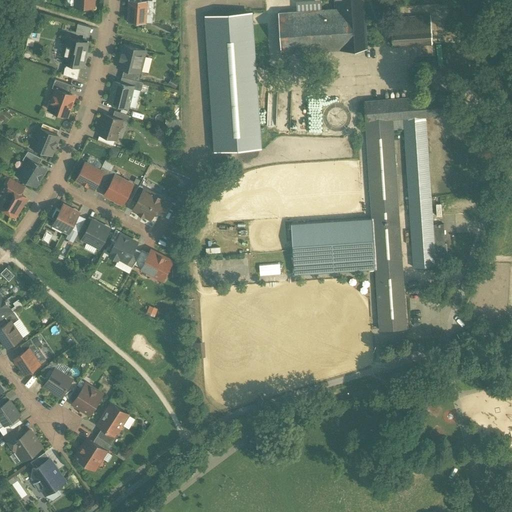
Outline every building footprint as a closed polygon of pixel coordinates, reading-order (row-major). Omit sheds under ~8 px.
[(128,0),(127,21),(142,22),(143,15),(147,15),(148,0),(147,0),(128,0)] [(306,0),(296,1),(296,11),(321,9),(320,0),(306,0)] [(363,0),(335,0),(336,9),(339,49),(366,48),(363,0)] [(296,11),(278,12),(281,53),(339,49),(336,9),(321,9),(296,11)] [(216,149),(259,146),(250,14),(207,16),(216,149)] [(430,16),(390,18),(392,46),(432,43),(430,16)] [(91,27),(78,23),(75,32),(84,34),(83,36),(88,37),(91,27)] [(88,42),(68,38),(67,44),(64,44),(62,55),(64,55),(63,62),(66,63),(80,66),(82,66),(88,42)] [(145,50),(123,45),(118,67),(124,68),(137,71),(137,70),(139,63),(143,64),(145,56),(144,56),(145,50)] [(66,67),(65,66),(63,74),(77,79),(79,70),(66,67)] [(137,71),(124,68),(122,77),(139,81),(142,71),(137,70),(137,71)] [(139,81),(122,77),(120,83),(133,86),(132,88),(141,90),(143,82),(139,81)] [(72,85),(55,79),(52,88),(56,89),(56,88),(69,93),(72,85)] [(120,83),(114,82),(109,102),(128,107),(132,88),(133,86),(120,83)] [(69,93),(56,88),(56,89),(51,101),(49,100),(46,107),(49,108),(48,109),(67,116),(75,95),(69,93)] [(446,95),(364,102),(365,120),(392,119),(425,116),(447,115),(446,95)] [(129,115),(114,110),(112,117),(122,120),(127,122),(129,115)] [(112,117),(105,115),(98,134),(100,134),(110,137),(115,139),(122,120),(112,117)] [(425,116),(404,118),(404,128),(414,268),(435,266),(434,258),(432,224),(425,116)] [(404,118),(392,119),(393,129),(404,128),(404,118)] [(392,119),(365,120),(372,218),(375,268),(379,330),(406,329),(393,129),(392,119)] [(59,130),(43,123),(40,128),(57,135),(59,130)] [(40,128),(37,129),(34,136),(34,138),(31,146),(51,154),(59,136),(57,135),(40,128)] [(110,137),(100,134),(98,140),(108,145),(110,137)] [(42,158),(28,151),(23,159),(26,162),(28,158),(38,164),(42,158)] [(38,164),(28,158),(26,162),(22,169),(20,168),(16,173),(21,176),(35,185),(45,169),(38,164)] [(100,170),(85,163),(76,180),(94,189),(97,184),(100,178),(99,178),(100,174),(102,172),(100,170)] [(110,171),(102,166),(100,170),(102,172),(100,174),(107,178),(108,174),(110,171)] [(100,178),(97,184),(102,186),(103,184),(107,178),(100,174),(99,178),(100,178)] [(114,177),(108,174),(107,178),(103,184),(109,187),(114,177)] [(133,184),(115,175),(114,177),(109,187),(105,194),(122,204),(133,184)] [(24,186),(11,178),(4,189),(7,191),(9,187),(20,193),(24,186)] [(139,185),(131,200),(137,202),(144,188),(139,185)] [(20,193),(9,187),(7,191),(0,202),(0,208),(0,209),(4,212),(7,211),(15,216),(26,197),(20,193)] [(171,202),(144,188),(137,202),(133,209),(139,213),(139,214),(139,213),(144,215),(144,216),(144,215),(151,219),(156,208),(165,213),(171,202)] [(79,213),(63,205),(53,224),(68,232),(71,227),(78,214),(79,213)] [(86,217),(89,211),(83,208),(80,214),(86,217)] [(78,214),(71,227),(73,228),(78,231),(83,223),(85,218),(78,214)] [(372,218),(291,223),(294,274),(375,268),(372,218)] [(109,229),(92,219),(89,226),(87,229),(88,230),(85,235),(83,239),(85,240),(99,247),(109,229)] [(89,226),(83,223),(78,231),(85,235),(88,230),(87,229),(89,226)] [(443,224),(432,224),(434,258),(447,257),(446,243),(445,243),(443,224)] [(78,231),(73,228),(68,237),(70,238),(68,242),(72,244),(74,239),(78,231)] [(85,235),(78,231),(74,239),(83,244),(85,240),(83,239),(85,235)] [(137,243),(120,234),(110,253),(111,256),(116,259),(119,258),(126,261),(127,262),(134,248),(137,243)] [(134,248),(127,262),(126,261),(125,264),(132,267),(134,264),(140,252),(134,248)] [(149,254),(141,250),(140,252),(134,264),(141,268),(149,254)] [(172,261),(151,250),(149,254),(141,268),(155,275),(156,273),(163,277),(172,261)] [(6,266),(1,273),(10,280),(15,273),(6,266)] [(2,298),(0,295),(0,312),(8,307),(8,306),(3,298),(2,298)] [(147,312),(155,315),(158,308),(150,305),(147,312)] [(8,307),(0,312),(0,320),(12,312),(8,307)] [(10,320),(0,327),(0,337),(7,347),(22,337),(10,320)] [(30,338),(20,345),(25,351),(29,348),(31,352),(37,348),(30,338)] [(25,351),(15,358),(25,373),(27,372),(28,372),(32,369),(33,368),(39,364),(31,352),(29,348),(25,351)] [(45,367),(38,377),(43,380),(50,370),(45,367)] [(71,379),(55,368),(44,385),(61,396),(63,394),(72,380),(71,379)] [(72,380),(63,394),(68,398),(77,384),(78,383),(72,378),(71,379),(72,380)] [(73,401),(72,403),(89,414),(102,394),(85,383),(82,388),(73,401)] [(68,398),(73,401),(82,388),(77,384),(68,398)] [(9,399),(0,405),(0,417),(4,424),(5,424),(17,416),(19,414),(9,399)] [(111,403),(97,424),(102,427),(114,435),(115,434),(117,430),(118,431),(123,424),(121,423),(127,414),(128,414),(111,403)] [(4,424),(0,426),(0,429),(3,435),(4,434),(18,425),(21,422),(17,416),(5,424),(4,424)] [(18,425),(4,434),(11,443),(24,434),(23,433),(18,425)] [(114,435),(102,427),(97,435),(112,445),(118,436),(115,434),(114,435)] [(24,434),(11,443),(16,450),(23,460),(42,446),(30,429),(23,433),(24,434)] [(112,445),(97,435),(93,441),(106,450),(107,451),(112,445)] [(93,441),(88,438),(76,456),(94,468),(106,450),(93,441)] [(45,451),(30,461),(31,462),(34,466),(33,466),(33,469),(49,457),(45,451)] [(49,457),(33,469),(32,474),(36,480),(33,482),(37,489),(49,491),(65,480),(58,469),(57,470),(53,465),(54,464),(49,457)]
